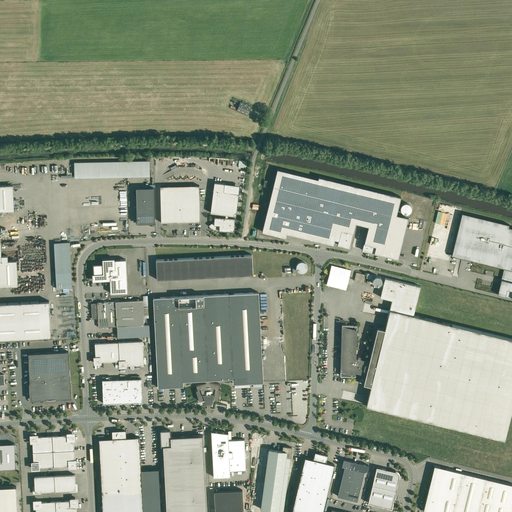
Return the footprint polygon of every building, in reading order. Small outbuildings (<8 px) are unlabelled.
[(251,106),(240,102),(237,110),(247,114),(251,106)] [(149,160),(74,162),(74,177),(150,176),(149,160)] [(59,162),(52,162),(52,173),(60,172),(59,162)] [(214,171),(230,170),(230,162),(214,162),(214,171)] [(318,179),(277,169),(262,231),(286,237),(287,233),(333,244),(335,239),(339,240),(338,244),(350,247),(356,222),(368,225),(364,243),(362,250),(374,253),(398,258),(408,217),(396,214),(401,196),(319,176),(318,179)] [(214,220),(209,225),(210,226),(211,227),(212,228),(213,229),(214,229),(215,230),(217,230),(218,230),(219,231),(219,230),(234,231),(235,218),(228,217),(228,215),(236,216),(239,193),(224,191),(225,183),(214,182),(210,212),(225,214),(225,217),(214,216),(214,220)] [(0,286),(18,286),(16,260),(8,261),(8,255),(1,256),(0,231),(0,211),(14,210),(13,185),(0,185),(0,286)] [(200,221),(199,185),(160,186),(161,222),(200,221)] [(154,187),(136,188),(137,223),(155,223),(154,187)] [(412,212),(411,201),(404,201),(405,208),(403,208),(403,209),(406,209),(406,212),(412,212)] [(440,204),(428,253),(446,257),(457,208),(440,204)] [(511,227),(509,227),(509,224),(462,213),(451,255),(457,257),(458,254),(468,257),(467,259),(504,268),(497,294),(511,297),(511,227)] [(72,288),(70,242),(54,243),(56,288),(72,288)] [(253,275),(252,255),(156,259),(157,280),(253,275)] [(92,273),(92,281),(96,281),(110,280),(111,293),(127,292),(126,259),(115,260),(115,258),(102,259),(102,264),(93,264),(94,273),(92,273)] [(296,262),(299,268),(301,267),(302,270),(309,268),(305,259),(296,262)] [(366,281),(367,273),(357,271),(356,279),(366,281)] [(368,272),(368,277),(375,278),(374,283),(382,284),(384,275),(368,272)] [(362,375),(361,375),(359,382),(362,383),(364,375),(364,374),(366,375),(363,384),(371,385),(366,405),(504,439),(511,407),(511,338),(413,315),(420,286),(385,277),(380,297),(392,299),(385,329),(377,327),(369,361),(360,358),(361,356),(358,356),(358,358),(356,357),(357,325),(342,324),(341,354),(339,354),(338,357),(341,357),(340,375),(355,376),(355,372),(362,374),(362,375)] [(183,381),(205,380),(206,382),(196,385),(198,390),(196,390),(199,401),(206,399),(207,402),(209,402),(211,401),(212,398),(218,400),(221,389),(219,388),(220,384),(210,382),(210,379),(233,378),(233,383),(263,382),(259,292),(153,298),(158,387),(183,386),(183,381)] [(143,300),(97,302),(97,304),(92,304),(92,318),(98,318),(98,327),(144,325),(143,300)] [(0,339),(51,336),(49,301),(0,303),(0,339)] [(144,364),(142,341),(95,343),(95,357),(94,357),(95,363),(101,363),(101,362),(120,361),(120,366),(126,366),(126,365),(144,364)] [(28,353),(30,383),(30,400),(71,397),(70,381),(68,351),(28,353)] [(134,386),(142,386),(141,378),(126,379),(126,387),(134,386)] [(118,387),(118,379),(103,379),(102,379),(103,387),(111,387),(118,387)] [(134,386),(126,387),(127,402),(134,402),(134,386)] [(142,386),(134,386),(134,402),(142,402),(142,386)] [(111,395),(111,387),(103,387),(103,395),(111,395)] [(119,402),(118,387),(111,387),(111,395),(111,403),(119,402)] [(126,387),(118,387),(119,402),(127,402),(126,387)] [(160,511),(158,469),(141,470),(139,437),(125,438),(125,430),(113,431),(113,438),(99,439),(102,494),(102,511),(160,511)] [(206,511),(203,435),(171,437),(170,430),(160,430),(161,446),(163,446),(166,511),(206,511)] [(228,433),(211,431),(213,477),(230,476),(230,470),(246,470),(245,439),(231,440),(231,436),(228,436),(228,433)] [(68,435),(52,435),(53,451),(63,450),(74,450),(73,440),(74,439),(74,433),(68,433),(68,435)] [(53,451),(52,435),(37,436),(37,435),(31,435),(31,442),(32,442),(33,452),(43,451),(44,467),(64,466),(63,450),(53,451)] [(0,469),(16,468),(14,443),(0,443),(0,469)] [(283,511),(288,476),(290,464),(285,463),(286,456),(290,457),(292,447),(283,446),(282,451),(269,449),(261,509),(283,511)] [(74,450),(63,450),(64,466),(69,465),(69,467),(76,466),(75,460),(74,460),(74,450)] [(43,451),(33,452),(33,462),(32,462),(32,469),(39,468),(39,467),(44,467),(43,451)] [(293,511),(292,511),(322,511),(334,464),(326,462),(327,459),(328,455),(315,452),(314,456),(313,459),(305,457),(292,511),(293,511)] [(350,468),(352,461),(344,459),(342,466),(344,467),(350,468)] [(352,461),(350,468),(354,469),(358,470),(360,463),(352,461)] [(360,463),(358,470),(364,471),(367,472),(368,465),(360,463)] [(511,484),(434,465),(423,511),(428,511),(511,511),(511,509),(511,484)] [(344,467),(343,474),(352,476),(354,469),(350,468),(344,467)] [(384,487),(388,470),(376,467),(372,485),(384,487)] [(354,469),(352,476),(362,479),(364,471),(358,470),(354,469)] [(388,470),(384,487),(395,490),(399,475),(397,474),(397,472),(388,470)] [(75,474),(54,475),(55,491),(70,490),(71,491),(77,491),(77,484),(75,484),(75,474)] [(343,474),(341,481),(351,484),(352,476),(343,474)] [(55,491),(54,475),(34,476),(35,486),(33,486),(34,493),(40,493),(40,491),(55,491)] [(352,476),(351,484),(360,486),(362,479),(352,476)] [(351,484),(341,481),(339,488),(349,491),(351,484)] [(360,486),(351,484),(349,491),(359,493),(360,486)] [(384,487),(372,485),(368,503),(380,505),(384,487)] [(0,511),(17,511),(16,486),(0,486),(0,511)] [(384,487),(380,505),(387,507),(386,508),(392,509),(393,504),(392,504),(395,490),(384,487)] [(349,491),(339,488),(337,496),(347,498),(349,491)] [(243,511),(242,490),(214,491),(214,511),(243,511)] [(349,491),(347,498),(357,501),(359,493),(349,491)] [(71,500),(56,501),(56,511),(76,511),(76,505),(78,505),(77,498),(71,499),(71,500)] [(56,511),(56,501),(41,502),(40,500),(34,501),(34,507),(36,507),(35,511),(56,511)]
